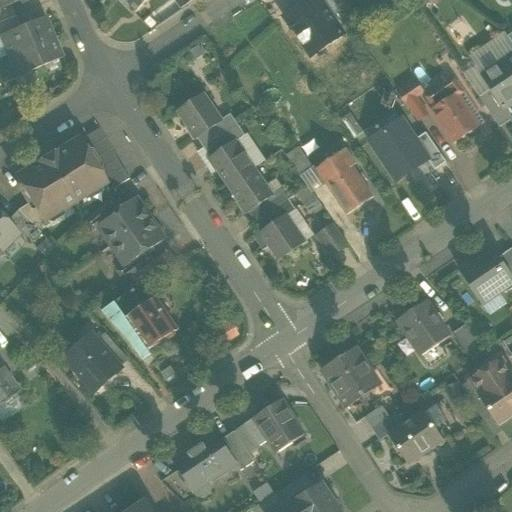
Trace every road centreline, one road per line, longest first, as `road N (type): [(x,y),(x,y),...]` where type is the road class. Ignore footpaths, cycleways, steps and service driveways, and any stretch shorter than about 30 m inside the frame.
road 1 (residential): [(283,343),(111,81)]
road 2 (residential): [(39,511),(283,343)]
road 3 (residential): [(283,343),(511,190)]
road 4 (residential): [(398,511),(283,343)]
road 5 (residential): [(233,0),(111,81)]
road 6 (residential): [(111,81),(0,153)]
